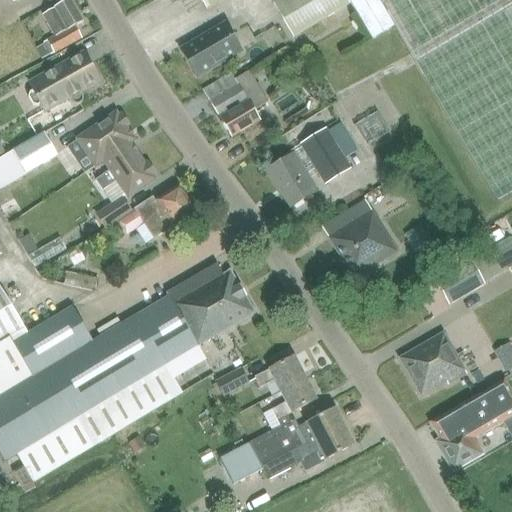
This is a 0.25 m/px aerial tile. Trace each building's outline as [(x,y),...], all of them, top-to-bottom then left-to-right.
[(83,24),(69,0),(67,0),(53,9),(54,11),(42,18),(54,39),(44,45),(51,57),(74,44),(67,32),(83,24)] [(354,16),(349,6),(345,0),(199,0),(206,11),(224,0),(269,0),(293,40),(300,35),(306,43),(354,16)] [(511,0),(345,0),(349,6),(350,5),(371,42),(394,28),(498,204),(511,196),(511,0)] [(225,25),(180,51),(197,80),(242,54),(225,25)] [(45,113),(64,102),(70,98),(71,101),(73,103),(74,104),(77,104),(79,104),(81,103),(82,101),(82,99),(82,97),(80,93),(99,82),(83,54),(29,85),(33,92),(30,94),(28,99),(32,106),(37,107),(41,105),(45,113)] [(231,74),(203,90),(232,138),(260,121),(254,110),(267,103),(248,72),(235,80),(231,74)] [(353,121),(361,138),(384,126),(376,109),(353,121)] [(116,113),(66,147),(76,162),(86,155),(94,167),(95,167),(102,162),(130,143),(135,140),(127,128),(129,126),(122,116),(120,117),(116,113)] [(367,160),(355,140),(341,119),(332,124),(299,145),(324,186),(367,160)] [(45,134),(0,160),(0,190),(27,175),(58,157),(45,134)] [(145,166),(130,143),(102,162),(109,171),(95,181),(102,191),(116,181),(128,198),(155,179),(153,176),(155,174),(147,164),(145,166)] [(266,172),(280,196),(283,194),(290,206),(317,191),(295,155),(266,172)] [(152,198),(130,212),(116,221),(126,236),(144,225),(153,240),(196,213),(180,189),(156,203),(152,198)] [(116,221),(130,212),(121,199),(96,215),(104,228),(116,221)] [(352,281),(398,253),(364,201),(320,228),(352,281)] [(26,266),(57,249),(49,235),(18,252),(26,266)] [(37,278),(74,258),(69,248),(32,267),(37,278)] [(469,260),(434,281),(449,306),(484,286),(469,260)] [(0,455),(5,463),(16,456),(33,484),(78,456),(213,374),(197,347),(255,314),(230,272),(223,276),(216,265),(165,293),(167,296),(92,341),(71,308),(27,333),(0,288),(0,455)] [(421,397),(447,384),(448,386),(467,376),(443,333),(397,359),(421,397)] [(486,350),(496,371),(511,364),(511,357),(505,342),(486,350)] [(278,392),(305,379),(294,358),(254,378),(260,388),(273,382),(278,392)] [(482,379),(492,375),(487,360),(477,363),(482,379)] [(240,369),(214,383),(223,398),(249,384),(240,369)] [(486,389),(428,423),(438,440),(436,442),(453,472),(485,454),(475,439),(493,429),(503,424),(508,421),(511,427),(511,389),(506,380),(505,378),(486,389)] [(305,379),(278,392),(284,404),(263,415),(271,432),(290,422),(287,416),(317,402),(305,379)] [(293,422),(219,462),(233,488),(262,473),(266,481),(299,463),(305,473),(353,447),(333,410),(304,425),(304,426),(297,430),(293,422)] [(320,511),(390,511),(376,484),(320,511)]
